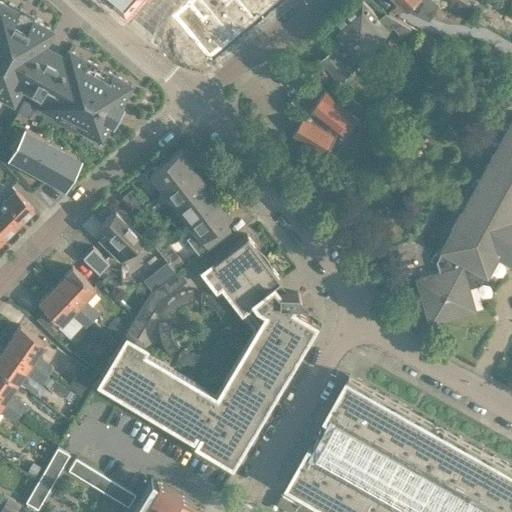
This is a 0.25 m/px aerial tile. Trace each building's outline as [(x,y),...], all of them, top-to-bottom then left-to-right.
[(113,0),(127,12),(132,5),(136,0),(113,0)] [(180,10),(171,18),(207,61),(231,42),(195,0),(192,0),(187,4),(180,10)] [(195,0),(231,42),(253,23),(233,0),(195,0)] [(233,0),(253,23),(274,5),(270,0),(233,0)] [(379,18),(363,0),(362,0),(330,28),(343,43),(335,50),(333,49),(320,60),(339,81),(352,70),(348,65),(378,38),(383,38),(386,36),(386,31),(393,25),(401,34),(403,32),(408,38),(417,31),(385,13),(379,18)] [(428,19),(439,0),(395,0),(405,9),(428,19)] [(462,0),(445,0),(466,13),(471,5),(462,0)] [(130,84),(77,55),(67,50),(62,60),(43,50),(53,31),(29,18),(27,22),(17,17),(19,13),(0,2),(0,98),(13,105),(21,90),(40,100),(36,107),(99,141),(130,84)] [(337,131),(352,112),(325,91),(310,110),(337,131)] [(439,92),(433,103),(446,110),(452,99),(439,92)] [(347,96),(342,102),(352,110),(357,104),(347,96)] [(33,106),(23,100),(16,111),(27,117),(33,106)] [(308,117),(297,135),(326,154),(337,136),(308,117)] [(511,121),(436,261),(439,272),(417,278),(430,323),(475,310),(468,288),(480,285),(486,272),(487,273),(498,253),(511,260),(511,121)] [(8,155),(63,185),(78,158),(23,127),(8,155)] [(180,150),(149,173),(163,190),(193,167),(197,165),(187,152),(183,155),(180,150)] [(175,206),(206,183),(193,167),(163,190),(175,206)] [(187,222),(218,199),(206,183),(175,206),(187,222)] [(134,211),(142,204),(130,189),(121,196),(134,211)] [(33,210),(29,205),(14,190),(0,204),(0,212),(15,228),(33,210)] [(218,199),(187,222),(194,231),(186,237),(198,254),(230,230),(223,220),(230,215),(218,199)] [(138,215),(147,226),(154,219),(145,209),(138,215)] [(105,232),(97,239),(118,260),(141,237),(114,210),(98,226),(105,232)] [(0,242),(15,228),(0,212),(0,242)] [(154,229),(146,235),(155,246),(163,240),(154,229)] [(96,381),(109,389),(113,384),(132,395),(128,400),(155,417),(159,411),(177,422),(174,428),(189,437),(194,428),(199,431),(194,440),(226,459),(232,450),(238,453),(255,426),(249,423),(260,404),(266,407),(282,380),(276,377),(287,358),(293,361),(309,334),(304,331),(310,320),(288,308),(291,303),(294,303),(296,303),(297,302),(298,301),(299,299),(299,297),(299,296),(299,295),(298,294),(297,294),(296,293),(295,293),(277,293),(272,286),(280,279),(269,266),(264,270),(251,253),(256,249),(245,235),(201,270),(214,287),(224,279),(245,306),(252,301),(254,304),(269,313),(216,402),(136,354),(142,343),(124,332),(95,380),(96,381)] [(98,273),(108,262),(91,247),(81,258),(98,273)] [(175,272),(185,265),(178,256),(168,263),(174,271),(175,272)] [(167,261),(154,271),(161,281),(174,271),(168,263),(167,261)] [(54,285),(92,320),(98,312),(84,299),(94,288),(70,267),(54,285)] [(154,307),(158,301),(183,282),(180,278),(171,275),(149,293),(144,299),(125,330),(136,336),(154,307)] [(85,327),(92,320),(54,285),(37,303),(60,324),(70,313),(85,327)] [(193,300),(193,290),(184,292),(176,295),(170,300),(164,307),(160,315),(169,318),(172,313),(176,307),(181,304),(187,301),(193,300)] [(201,291),(199,302),(204,304),(210,307),(214,311),(217,316),(220,321),(231,319),(227,310),(223,304),(216,298),(209,293),(201,291)] [(40,311),(34,317),(49,332),(55,326),(40,311)] [(104,333),(93,322),(85,332),(96,342),(98,339),(104,333)] [(164,347),(169,354),(176,346),(173,342),(170,336),(169,330),(169,324),(158,323),(158,331),(160,339),(164,347)] [(5,345),(47,375),(52,367),(36,356),(45,342),(19,325),(5,345)] [(232,327),(221,327),(220,334),(218,339),(215,344),(210,348),(217,357),(223,351),(228,344),(231,336),(232,327)] [(104,333),(98,339),(106,346),(109,349),(115,343),(112,340),(104,333)] [(5,345),(0,352),(0,370),(17,382),(25,371),(41,382),(47,375),(5,345)] [(189,353),(182,350),(176,359),(186,363),(193,364),(202,364),(210,362),(205,352),(200,353),(194,354),(189,353)] [(69,383),(82,391),(91,375),(79,368),(69,383)] [(0,370),(0,398),(20,413),(25,405),(9,393),(17,382),(0,370)] [(309,445),(287,482),(339,511),(511,511),(511,487),(511,484),(511,470),(347,378),(326,416),(334,421),(317,451),(309,445)] [(73,392),(65,387),(59,394),(68,400),(73,392)] [(0,398),(0,410),(14,421),(20,413),(0,398)] [(56,447),(53,453),(65,460),(68,454),(56,447)] [(53,453),(49,459),(61,466),(65,460),(53,453)] [(67,470),(73,473),(80,461),(74,458),(67,470)] [(49,459),(46,465),(58,472),(61,466),(49,459)] [(73,473),(79,477),(86,465),(80,461),(73,473)] [(32,463),(26,474),(32,477),(38,466),(32,463)] [(46,465),(42,471),(54,478),(58,472),(46,465)] [(79,477),(85,481),(92,469),(86,465),(79,477)] [(85,481),(91,484),(98,472),(92,469),(85,481)] [(42,471),(39,477),(51,485),(54,478),(42,471)] [(91,484),(97,488),(104,476),(98,472),(91,484)] [(97,488),(103,491),(110,480),(104,476),(97,488)] [(39,477),(35,484),(47,491),(51,485),(39,477)] [(197,511),(200,507),(156,481),(156,482),(150,479),(149,479),(155,483),(137,511),(197,511)] [(103,491),(109,495),(116,483),(110,480),(103,491)] [(109,495),(115,499),(122,487),(116,483),(109,495)] [(35,484),(32,490),(44,497),(47,491),(35,484)] [(115,499),(121,502),(128,490),(122,487),(115,499)] [(32,490),(28,496),(40,503),(44,497),(32,490)] [(127,506),(134,494),(128,490),(121,502),(127,506)] [(28,496),(26,500),(25,502),(37,509),(40,503),(28,496)] [(12,511),(17,503),(8,498),(0,511),(12,511)] [(20,511),(22,511),(33,511),(35,508),(24,503),(20,511)]
